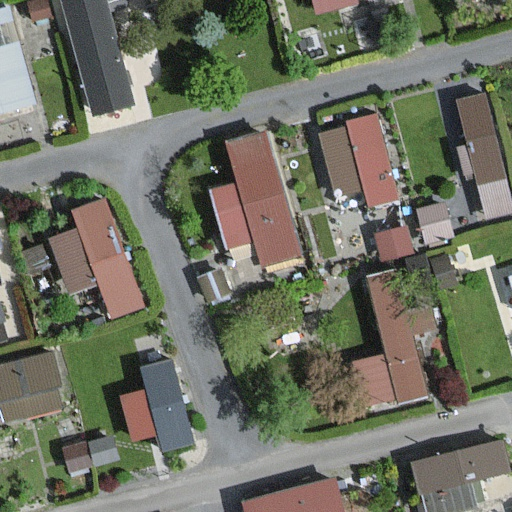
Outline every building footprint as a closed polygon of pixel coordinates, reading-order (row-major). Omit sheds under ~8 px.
[(19,0),(5,0),(0,1),(0,106),(38,99),(19,0)] [(73,0),(88,100),(131,93),(116,0),(73,0)] [(460,85),(482,210),(511,204),(511,169),(496,79),(460,85)] [(379,103),(319,122),(338,185),(364,177),(386,249),(420,239),(379,103)] [(209,178),(228,237),(257,228),(267,260),(311,246),(269,118),(224,132),(236,169),(209,178)] [(418,201),(424,232),(456,226),(450,194),(418,201)] [(66,277),(104,270),(111,307),(142,301),(120,198),(52,212),(66,277)] [(386,341),(353,350),(366,402),(441,383),(409,258),(368,269),(386,341)] [(61,345),(0,353),(0,390),(6,389),(8,407),(68,400),(61,345)] [(128,353),(138,439),(192,433),(183,347),(128,353)] [(426,509),(479,498),(472,467),(511,458),(505,429),(413,448),(426,509)] [(347,511),(339,468),(241,486),(246,511),(347,511)]
